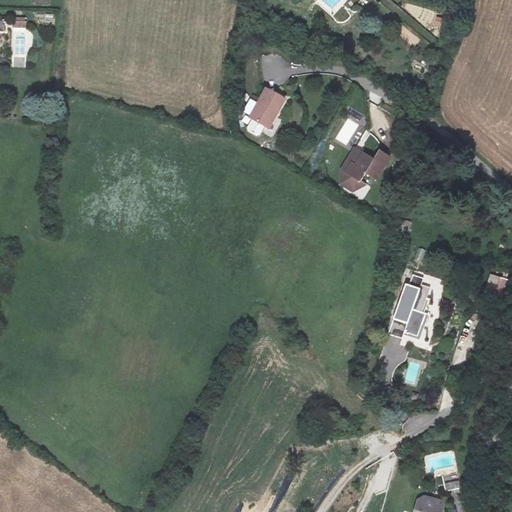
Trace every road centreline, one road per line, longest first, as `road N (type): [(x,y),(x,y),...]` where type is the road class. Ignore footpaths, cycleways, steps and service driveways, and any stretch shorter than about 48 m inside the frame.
road 1 (unclassified): [(511,190),(434,123),(376,89),(341,70),(304,69)]
road 2 (residential): [(412,433),(511,348)]
road 3 (unclassified): [(486,511),(486,472),(511,394)]
